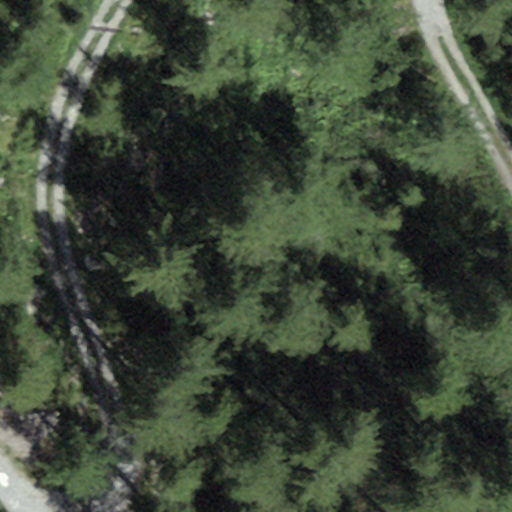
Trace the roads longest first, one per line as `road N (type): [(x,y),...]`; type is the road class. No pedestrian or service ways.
road 1 (track): [(119,0),(85,45),(50,171),(64,276),(141,431),(129,486),(88,511)]
road 2 (track): [(511,178),(432,0)]
